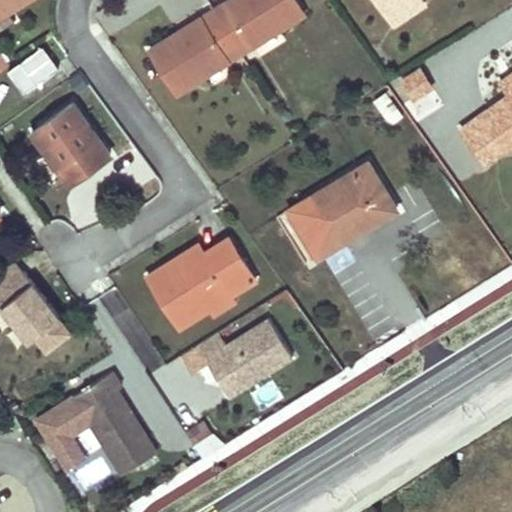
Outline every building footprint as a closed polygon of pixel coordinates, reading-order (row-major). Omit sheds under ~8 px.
[(0,0),(0,28),(13,20),(9,13),(30,0),(0,0)] [(296,0),(222,0),(211,7),(235,46),(249,37),(253,45),(277,31),(272,23),(300,6),(296,0)] [(372,0),(385,20),(415,1),(414,0),(372,0)] [(300,6),(272,23),(277,31),(305,14),(300,6)] [(211,7),(147,47),(171,85),(198,69),(202,75),(226,61),(222,53),(235,46),(211,7)] [(249,37),(235,46),(240,53),(253,45),(249,37)] [(235,46),(222,53),(226,61),(240,53),(235,46)] [(0,70),(12,64),(4,49),(0,51),(0,70)] [(399,78),(413,99),(436,84),(422,63),(399,78)] [(302,90),(325,82),(320,66),(297,74),(302,90)] [(198,69),(171,85),(175,92),(202,75),(198,69)] [(392,89),(376,95),(386,122),(401,117),(392,89)] [(511,89),(460,125),(482,157),(511,137),(511,138),(511,89)] [(108,151),(90,126),(71,101),(34,128),(71,179),(108,151)] [(396,207),(367,159),(304,197),(333,245),(396,207)] [(179,254),(148,273),(179,324),(209,306),(232,291),(260,274),(234,231),(205,249),(183,262),(179,254)] [(200,241),(179,254),(183,262),(205,249),(200,241)] [(16,254),(0,263),(0,302),(3,300),(30,335),(37,330),(48,344),(71,326),(16,254)] [(236,298),(232,291),(209,306),(213,312),(236,298)] [(227,341),(219,328),(198,341),(229,392),(293,353),(270,314),(227,341)] [(35,411),(67,462),(85,451),(71,428),(91,416),(122,466),(156,445),(117,381),(121,378),(112,364),(35,411)] [(207,418),(187,426),(195,443),(214,435),(207,418)] [(87,450),(101,443),(91,426),(78,433),(87,450)] [(0,438),(18,440),(18,429),(0,427),(0,438)]
